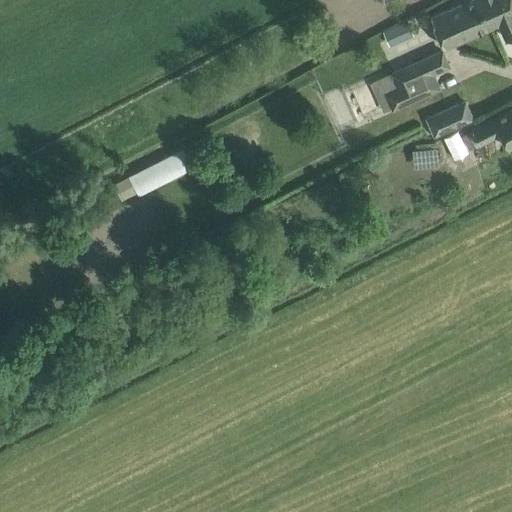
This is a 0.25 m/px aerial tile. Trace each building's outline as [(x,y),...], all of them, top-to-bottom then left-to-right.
[(485,28),(473,0),(464,0),(430,15),(444,46),(485,28)] [(511,0),(473,0),(485,28),(499,22),(506,38),(511,35),(511,0)] [(407,26),(386,31),(389,41),(409,36),(407,26)] [(384,90),(391,108),(439,87),(433,71),(448,65),(442,49),(392,70),(398,85),(384,90)] [(428,117),(435,133),(471,117),(464,101),(428,117)] [(500,132),(508,148),(511,146),(511,108),(471,129),(479,143),(500,132)] [(128,174),(137,194),(194,165),(185,146),(128,174)]
